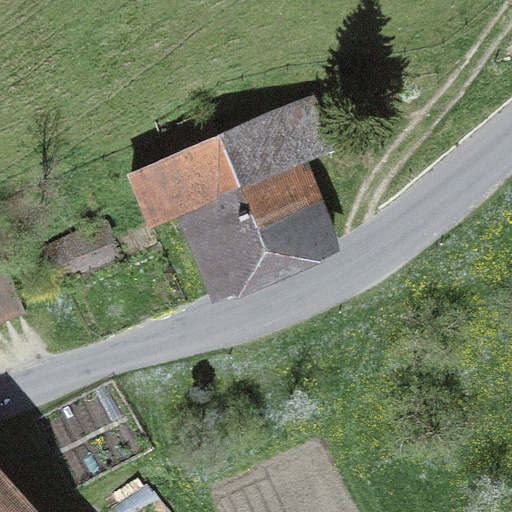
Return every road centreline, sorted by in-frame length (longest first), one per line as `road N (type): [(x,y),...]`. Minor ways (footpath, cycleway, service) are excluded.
road 1 (unclassified): [(511,144),(330,281),(212,330),(0,400)]
road 2 (track): [(358,265),(357,227),(375,186),(511,12)]
